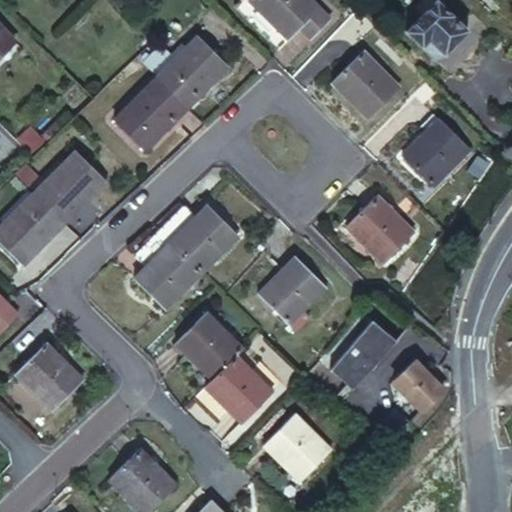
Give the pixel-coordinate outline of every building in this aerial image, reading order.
[(296,0),(268,0),(255,13),(284,43),(297,31),(308,43),(323,28),(296,0)] [(435,0),(429,0),(402,29),(418,47),(425,41),(439,55),(464,29),(435,0)] [(185,46),(146,82),(178,115),(216,80),(185,46)] [(354,60),(324,87),(353,115),(382,88),(354,60)] [(146,82),(108,116),(139,150),(178,115),(146,82)] [(433,121),(396,159),(429,191),(466,154),(433,121)] [(511,140),(503,155),(511,161),(511,140)] [(55,223),(92,189),(63,158),(25,193),(55,223)] [(0,241),(16,259),(55,223),(25,193),(0,215),(0,241)] [(372,200),(341,230),(377,268),(408,239),(372,200)] [(195,209),(160,244),(194,278),(228,242),(195,209)] [(160,244),(123,282),(156,316),(194,278),(160,244)] [(293,268),(255,305),(287,337),(324,299),(293,268)] [(0,348),(18,331),(0,312),(0,348)] [(168,347),(202,384),(223,363),(234,351),(199,315),(168,347)] [(369,317),(329,367),(353,386),(394,338),(369,317)] [(37,348),(5,377),(42,415),(74,386),(37,348)] [(260,402),(223,363),(202,384),(192,393),(230,432),(260,402)] [(408,365),(389,387),(420,410),(437,390),(408,365)] [(393,411),(380,425),(404,446),(417,431),(393,411)] [(288,420),(257,450),(293,488),(325,457),(288,420)] [(137,452),(105,483),(132,511),(150,511),(173,490),(137,452)]
